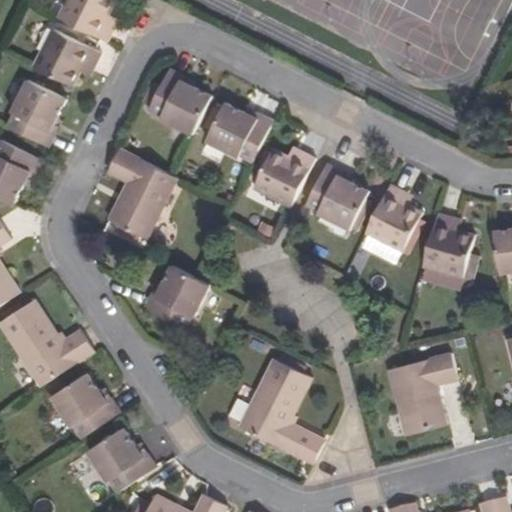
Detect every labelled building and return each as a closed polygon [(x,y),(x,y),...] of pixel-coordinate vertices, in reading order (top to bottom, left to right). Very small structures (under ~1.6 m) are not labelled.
[(67,0),(59,17),(108,42),(115,29),(105,24),(109,14),(116,0),(67,0)] [(109,14),(105,24),(115,29),(119,20),(109,14)] [(35,67),(73,87),(81,71),(86,61),(96,66),(103,54),(54,28),(35,67)] [(96,66),(86,61),(81,71),(91,76),(96,66)] [(194,134),(214,96),(196,86),(181,78),(184,74),(172,68),(150,109),(163,116),(163,118),(194,134)] [(184,74),(181,78),(196,86),(198,82),(184,74)] [(8,127),(49,148),(56,135),(51,131),(58,118),(67,99),(29,80),(13,112),(15,113),(8,127)] [(241,155),(254,162),(275,121),(262,114),(259,118),(245,111),(227,102),(208,141),(239,158),(241,155)] [(245,111),(259,118),(262,114),(248,107),(245,111)] [(58,118),(51,131),(56,135),(63,121),(58,118)] [(0,195),(16,204),(25,184),(32,171),(37,174),(43,161),(2,139),(0,142),(0,195)] [(290,156),(299,161),(304,151),(295,146),(290,156)] [(174,175),(121,148),(109,172),(128,182),(109,219),(149,239),(180,177),(174,175)] [(292,207),(317,158),(304,151),(299,161),(290,156),(275,148),(255,188),(292,207)] [(339,173),(341,169),(329,162),(307,204),(321,212),(320,213),(351,229),(372,190),(354,180),(339,173)] [(356,176),(341,169),(339,173),(354,180),(356,176)] [(37,174),(32,171),(25,184),(30,187),(37,174)] [(409,203),(400,198),(405,190),(392,183),(361,244),(397,263),(411,238),(424,213),(424,212),(409,203)] [(414,195),(405,190),(400,198),(409,203),(414,195)] [(461,230),(451,227),(453,217),(439,213),(424,266),(465,277),(472,253),(477,234),(461,230)] [(463,219),(453,217),(451,227),(461,230),(463,219)] [(0,306),(22,293),(0,257),(0,247),(13,238),(0,218),(0,306)] [(511,227),(494,230),(501,273),(511,271),(511,227)] [(481,255),(472,253),(465,277),(462,288),(475,279),(481,255)] [(163,285),(156,298),(152,295),(145,308),(186,329),(194,316),(196,316),(212,285),(196,277),(174,266),(163,285)] [(159,282),(152,295),(156,298),(163,285),(159,282)] [(97,351),(82,328),(67,338),(63,340),(59,333),(37,299),(0,322),(0,323),(42,387),(97,351)] [(59,333),(63,340),(67,338),(62,331),(59,333)] [(439,385),(460,380),(453,353),(423,360),(390,369),(407,435),(449,425),(439,385)] [(296,424),(292,422),(296,414),(315,379),(275,358),(241,425),(299,455),(311,432),(296,424)] [(84,438),(122,412),(114,399),(109,402),(101,390),(90,373),(53,396),(73,427),(75,425),(84,438)] [(101,390),(109,402),(114,399),(106,387),(101,390)] [(119,492),(158,467),(149,454),(145,458),(137,446),(126,428),(89,451),(109,482),(111,481),(119,492)] [(137,446),(145,458),(149,454),(142,443),(137,446)] [(193,511),(158,494),(152,506),(148,511),(144,511),(138,509),(136,511),(224,511),(228,506),(205,494),(195,511),(193,511)] [(511,511),(508,497),(482,504),(484,511),(511,511)] [(138,509),(144,511),(148,511),(152,506),(142,501),(138,509)]
